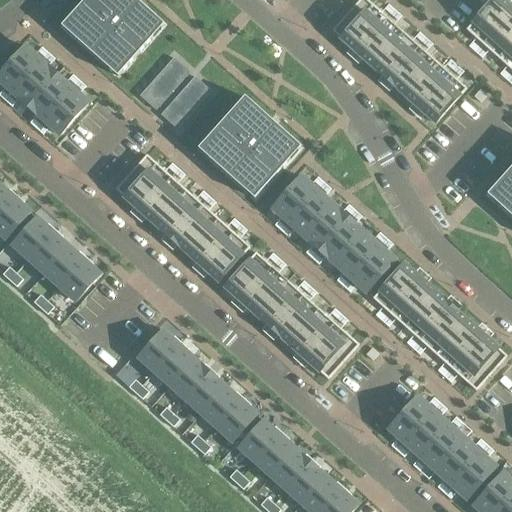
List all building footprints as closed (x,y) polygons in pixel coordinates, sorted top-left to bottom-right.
[(135,0),(87,0),(63,28),(118,77),(164,26),(135,0)] [(366,10),(372,4),(366,0),(360,0),(358,3),(366,10)] [(483,45),(511,12),(511,9),(501,0),(493,0),(466,31),(483,45)] [(366,10),(358,3),(353,9),(361,16),(366,10)] [(357,54),(388,19),(372,4),(366,10),(361,16),(356,22),(351,28),(346,33),(341,39),(357,54)] [(361,16),(353,9),(348,14),(356,22),(361,16)] [(498,59),(511,43),(511,12),(483,45),(498,59)] [(356,22),(348,14),(343,20),(351,28),(356,22)] [(373,68),(404,33),(388,19),(357,54),(373,68)] [(351,28),(343,20),(337,26),(346,33),(351,28)] [(346,33),(337,26),(332,32),(341,39),(346,33)] [(388,82),(419,47),(404,33),(373,68),(388,82)] [(511,71),(511,43),(498,59),(511,71)] [(25,47),(11,63),(27,78),(41,62),(25,47)] [(404,96),(435,61),(419,47),(388,82),(404,96)] [(182,66),(174,59),(168,65),(176,73),(182,66)] [(419,110),(450,75),(435,61),(404,96),(419,110)] [(57,76),(41,62),(27,78),(42,92),(57,76)] [(11,63),(0,75),(0,82),(13,94),(27,78),(11,63)] [(176,73),(168,65),(163,72),(171,79),(176,73)] [(190,73),(182,66),(176,73),(184,80),(190,73)] [(171,79),(163,72),(157,78),(165,85),(171,79)] [(184,80),(176,73),(171,79),(179,86),(184,80)] [(435,124),(467,89),(450,75),(419,110),(435,124)] [(72,90),(57,76),(42,92),(58,106),(72,90)] [(27,78),(13,94),(28,108),(42,92),(27,78)] [(165,85),(157,78),(151,84),(159,91),(165,85)] [(203,85),(195,78),(189,84),(197,91),(203,85)] [(179,86),(171,79),(165,85),(173,92),(179,86)] [(159,91),(151,84),(146,91),(154,98),(159,91)] [(197,91),(189,84),(184,90),(192,98),(197,91)] [(173,92),(165,85),(159,91),(167,99),(173,92)] [(211,92),(203,85),(197,91),(205,98),(211,92)] [(58,106),(74,120),(89,104),(72,90),(58,106)] [(192,98),(184,90),(178,97),(186,104),(192,98)] [(148,104),(154,98),(146,91),(140,97),(148,104)] [(167,99),(159,91),(154,98),(162,105),(167,99)] [(205,98),(197,91),(192,98),(200,105),(205,98)] [(42,92),(28,108),(44,122),(58,106),(42,92)] [(186,104),(178,97),(173,103),(181,110),(186,104)] [(154,98),(148,104),(156,111),(162,105),(154,98)] [(200,105),(192,98),(186,104),(194,111),(200,105)] [(255,199),(301,148),(245,99),(200,150),(255,199)] [(181,110),(173,103),(167,109),(175,116),(181,110)] [(194,111),(186,104),(181,110),(188,117),(194,111)] [(58,106),(44,122),(60,136),(74,120),(58,106)] [(175,116),(167,109),(161,116),(169,123),(175,116)] [(188,117),(181,110),(175,116),(183,124),(188,117)] [(183,124),(175,116),(169,123),(177,130),(183,124)] [(150,169),(155,163),(147,156),(142,162),(150,169)] [(150,169),(142,162),(137,168),(145,175),(150,169)] [(129,192),(124,198),(141,213),(171,178),(155,163),(150,169),(145,175),(140,181),(135,187),(129,192)] [(145,175),(137,168),(131,173),(140,181),(145,175)] [(511,169),(488,196),(511,217),(511,169)] [(140,181),(131,173),(126,179),(135,187),(140,181)] [(317,192),(301,177),(287,193),(303,208),(317,192)] [(171,178),(141,213),(156,227),(187,192),(171,178)] [(135,187),(126,179),(121,185),(129,192),(135,187)] [(129,192),(121,185),(116,191),(124,198),(129,192)] [(0,214),(14,199),(0,186),(0,214)] [(187,192),(156,227),(172,240),(202,206),(187,192)] [(333,206),(317,192),(303,208),(318,222),(333,206)] [(289,224),(303,208),(287,193),(272,209),(289,224)] [(30,214),(14,199),(0,214),(0,234),(6,240),(30,214)] [(202,206),(172,240),(187,254),(218,220),(202,206)] [(348,220),(333,206),(318,222),(334,236),(348,220)] [(304,238),(318,222),(303,208),(289,224),(304,238)] [(36,219),(13,246),(29,261),(53,234),(36,219)] [(233,234),(218,220),(187,254),(203,268),(233,234)] [(349,250),(364,234),(348,220),(334,236),(349,250)] [(320,252),(334,236),(318,222),(304,238),(320,252)] [(68,248),(53,234),(29,261),(44,274),(68,248)] [(233,234),(203,268),(219,283),(250,248),(233,234)] [(379,247),(364,234),(349,250),(365,264),(379,247)] [(335,266),(349,250),(334,236),(320,252),(335,266)] [(395,262),(379,247),(365,264),(381,278),(395,262)] [(84,261),(68,248),(44,274),(60,288),(84,261)] [(365,264),(349,250),(335,266),(351,279),(365,264)] [(257,285),(272,268),(256,253),(225,288),(241,303),(257,285)] [(100,276),(84,261),(60,288),(76,303),(100,276)] [(367,294),(381,278),(365,264),(351,279),(367,294)] [(389,314),(420,280),(404,265),(373,299),(389,314)] [(16,274),(9,268),(3,276),(10,282),(16,274)] [(273,299),(288,282),(272,268),(257,285),(241,303),(257,317),(273,299)] [(16,274),(10,282),(17,288),(23,281),(16,274)] [(405,328),(436,294),(420,280),(389,314),(405,328)] [(287,314),(303,296),(288,282),(273,299),(257,317),(272,330),(287,314)] [(420,342),(451,307),(436,294),(405,328),(420,342)] [(47,302),(40,296),(34,303),(41,310),(47,302)] [(304,327),(319,310),(303,296),(287,314),(272,330),(288,344),(304,327)] [(47,302),(41,310),(48,316),(54,308),(47,302)] [(436,356),(467,321),(451,307),(420,342),(436,356)] [(319,340),(335,324),(319,310),(304,327),(288,344),(303,358),(319,340)] [(451,370),(482,335),(467,321),(436,356),(451,370)] [(340,350),(346,344),(351,338),(335,324),(319,340),(303,358),(320,373),(325,367),(330,361),(335,356),(336,355),(340,350)] [(162,332),(138,359),(155,373),(179,346),(162,332)] [(483,367),(488,361),(494,356),(499,350),(482,335),(451,370),(468,384),(473,379),(478,373),(483,367)] [(359,346),(351,338),(346,344),(354,352),(359,346)] [(354,352),(346,344),(340,350),(349,357),(354,352)] [(194,360),(179,346),(155,373),(170,387),(194,360)] [(349,357),(340,350),(336,355),(335,356),(344,363),(349,357)] [(507,357),(499,350),(494,356),(502,363),(507,357)] [(344,363),(335,356),(330,361),(338,369),(344,363)] [(502,363),(494,356),(488,361),(497,369),(502,363)] [(210,374),(194,360),(170,387),(186,401),(210,374)] [(338,369),(330,361),(325,367),(333,375),(338,369)] [(497,369),(488,361),(483,367),(492,375),(497,369)] [(333,375),(325,367),(320,373),(328,380),(333,375)] [(492,375),(483,367),(478,373),(486,380),(492,375)] [(486,380),(478,373),(473,379),(481,386),(486,380)] [(225,388),(210,374),(186,401),(201,415),(225,388)] [(481,386),(473,379),(468,384),(476,392),(481,386)] [(136,395),(142,387),(135,381),(129,388),(136,395)] [(149,393),(142,387),(136,395),(143,401),(149,393)] [(241,402),(225,388),(201,415),(217,429),(241,402)] [(419,428),(433,412),(417,398),(403,414),(419,428)] [(257,416),(241,402),(217,429),(233,443),(257,416)] [(167,422),(173,415),(167,409),(160,416),(167,422)] [(435,443),(449,427),(433,412),(419,428),(435,443)] [(405,444),(419,428),(403,414),(388,430),(405,444)] [(180,421),(173,415),(167,422),(174,428),(180,421)] [(256,462),(280,436),(263,422),(240,448),(256,462)] [(464,440),(449,427),(435,443),(450,456),(464,440)] [(420,459),(435,443),(419,428),(405,444),(420,459)] [(198,450),(204,443),(198,436),(191,444),(198,450)] [(272,477),(295,450),(280,436),(256,462),(272,477)] [(466,470),(480,454),(464,440),(450,456),(466,470)] [(211,449),(204,443),(198,450),(205,456),(211,449)] [(450,456),(435,443),(420,459),(436,472),(450,456)] [(287,490),(311,464),(295,450),(272,477),(287,490)] [(496,469),(480,454),(466,470),(482,485),(496,469)] [(466,470),(450,456),(436,472),(451,486),(466,470)] [(302,505),(326,478),(311,464),(287,490),(302,505)] [(482,485),(466,470),(451,486),(467,501),(482,485)] [(236,485),(243,477),(236,471),(230,479),(236,485)] [(511,482),(502,474),(488,490),(504,504),(511,495),(511,482)] [(250,483),(243,477),(236,485),(243,491),(250,483)] [(310,511),(323,511),(342,492),(326,478),(302,505),(310,511)] [(480,511),(497,511),(504,504),(488,490),(474,506),(480,511)] [(352,511),(358,506),(342,492),(323,511),(352,511)] [(267,511),(274,505),(267,499),(261,506),(267,511)]
